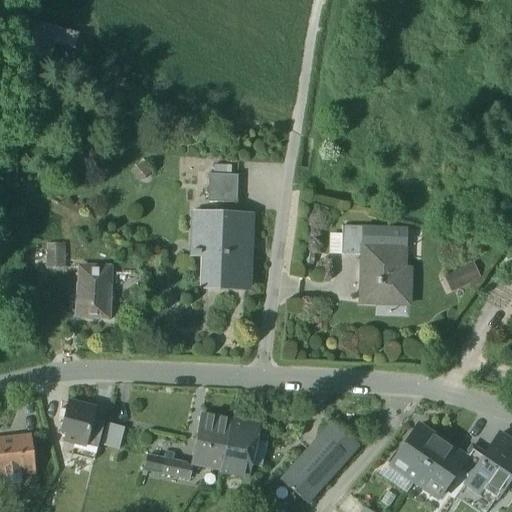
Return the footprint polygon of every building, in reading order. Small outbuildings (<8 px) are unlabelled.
[(79,36),(36,23),(26,59),(48,66),(54,46),(73,52),(79,36)] [(213,166),(212,177),(230,178),(231,167),(213,166)] [(209,202),(237,204),(238,179),(230,178),(212,177),(211,177),(209,202)] [(207,292),(249,293),(251,218),(195,216),(195,238),(209,239),(207,292)] [(341,256),(361,256),(362,246),(363,246),(364,230),(364,228),(342,228),(341,236),(341,256)] [(363,246),(404,248),(405,232),(364,230),(363,246)] [(328,255),(341,256),(341,236),(329,236),(328,255)] [(52,246),(52,265),(68,265),(67,245),(52,246)] [(406,306),(408,306),(408,299),(409,271),(403,271),(404,248),(363,246),(362,246),(361,256),(360,304),(378,305),(378,297),(406,298),(406,306)] [(119,270),(145,284),(150,274),(123,260),(119,270)] [(473,264),(443,278),(450,295),(480,280),(473,264)] [(76,320),(109,322),(111,288),(109,288),(110,272),(81,270),(80,287),(78,287),(76,320)] [(425,272),(409,271),(408,299),(425,300),(425,272)] [(378,297),(378,305),(406,306),(406,298),(378,297)] [(75,444),(85,447),(92,421),(95,412),(68,404),(61,431),(67,432),(64,441),(75,444)] [(201,414),(195,441),(225,447),(230,421),(201,414)] [(72,454),(94,460),(97,449),(103,425),(92,421),(85,447),(75,444),(72,454)] [(258,427),(230,421),(225,447),(219,473),(246,479),(249,467),(255,442),(258,427)] [(331,424),(292,467),(319,491),(358,448),(331,424)] [(101,445),(117,449),(123,429),(107,425),(101,445)] [(390,468),(412,483),(440,444),(417,428),(390,468)] [(511,445),(498,436),(484,457),(468,480),(464,485),(479,495),(481,492),(495,501),(504,489),(511,476),(511,445)] [(0,441),(0,479),(34,475),(30,438),(0,441)] [(219,473),(225,447),(195,441),(189,464),(190,466),(219,473)] [(266,445),(255,442),(249,467),(261,470),(266,445)] [(463,459),(440,444),(412,483),(436,500),(456,471),(464,460),(463,459)] [(484,457),(471,447),(463,459),(464,460),(456,471),(468,480),(484,457)] [(161,476),(189,481),(191,471),(183,466),(173,464),(174,457),(166,455),(164,462),(162,473),(161,476)] [(142,472),(161,476),(162,473),(164,462),(145,458),(142,472)] [(405,495),(412,483),(390,468),(386,465),(378,476),(405,495)] [(319,491),(292,467),(279,482),(306,506),(319,491)]
